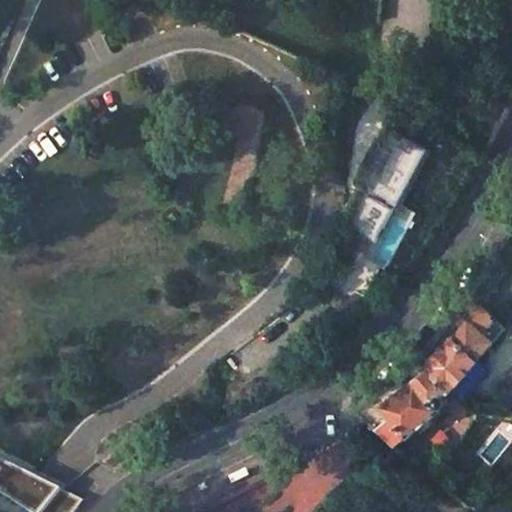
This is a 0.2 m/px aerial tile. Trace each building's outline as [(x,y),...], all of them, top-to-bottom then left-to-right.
[(370,160),(358,181),(396,202),(425,148),(387,127),(370,160)] [(507,327),(481,304),(461,331),(427,369),(428,370),(449,389),(451,390),(507,327)] [(449,389),(428,370),(406,387),(383,406),(392,417),(376,429),(397,446),(443,409),(441,406),(443,406),(445,405),(447,404),(448,402),(448,401),(448,399),(447,398),(446,396),(444,395),(449,389)] [(511,397),(505,402),(490,413),(511,411),(511,397)] [(132,435),(100,462),(117,471),(144,450),(132,435)] [(0,511),(74,511),(84,500),(73,495),(66,488),(67,487),(59,481),(55,486),(60,490),(43,511),(18,493),(32,475),(0,458),(0,511)] [(55,486),(32,475),(18,493),(43,511),(60,490),(55,486)]
